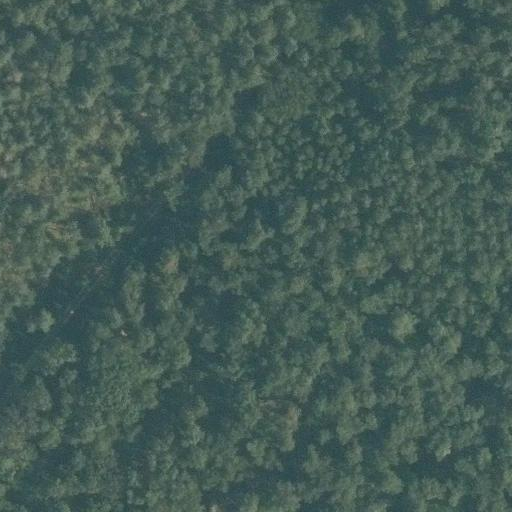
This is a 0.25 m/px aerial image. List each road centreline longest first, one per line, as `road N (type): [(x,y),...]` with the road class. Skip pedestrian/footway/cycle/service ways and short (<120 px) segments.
road 1 (track): [(0,403),(330,0)]
road 2 (track): [(34,361),(142,384),(193,382),(317,511)]
